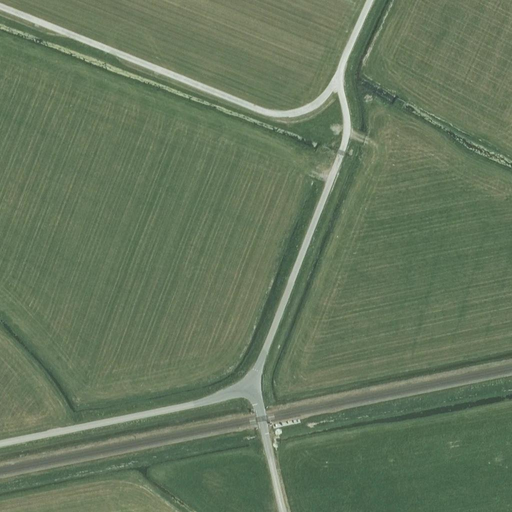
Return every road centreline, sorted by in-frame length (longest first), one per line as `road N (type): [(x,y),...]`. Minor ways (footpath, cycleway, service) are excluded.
road 1 (unclassified): [(370,0),(340,67),(346,139),(248,384)]
road 2 (unclassified): [(248,384),(218,399),(0,443)]
road 3 (unclassified): [(283,511),(248,384)]
